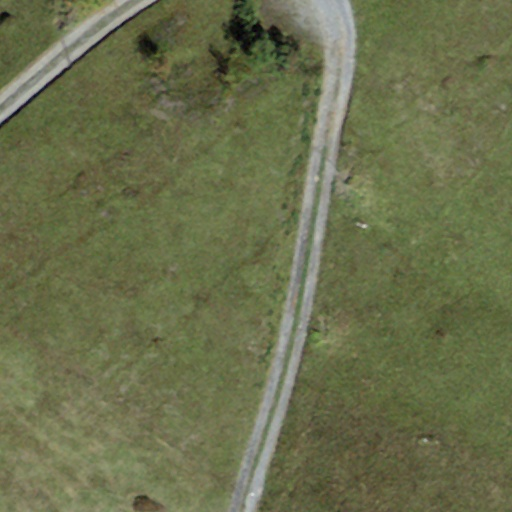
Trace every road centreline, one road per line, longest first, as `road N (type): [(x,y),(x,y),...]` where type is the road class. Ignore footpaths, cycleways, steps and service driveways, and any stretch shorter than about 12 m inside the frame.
road 1 (track): [(244,511),(297,317),(340,68),(338,21),(328,0)]
road 2 (track): [(135,0),(0,107)]
